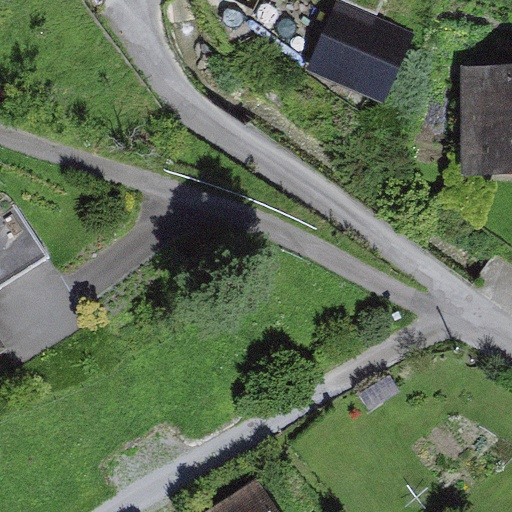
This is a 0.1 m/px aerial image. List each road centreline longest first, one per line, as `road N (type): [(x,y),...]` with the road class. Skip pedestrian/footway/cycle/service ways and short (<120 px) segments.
road 1 (track): [(114,511),(455,312),(209,203),(0,127)]
road 2 (residential): [(511,346),(455,312),(426,274),(189,104),(150,57),(145,0)]
